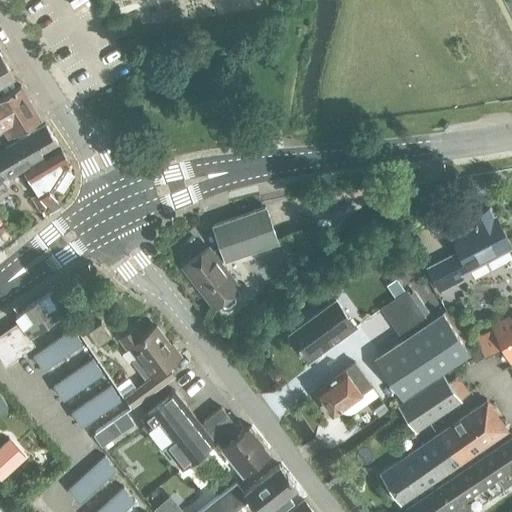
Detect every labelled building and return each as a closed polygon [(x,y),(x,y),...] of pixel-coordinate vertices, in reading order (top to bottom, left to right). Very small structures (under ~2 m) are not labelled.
[(113,36),(115,36),(133,28),(128,17),(109,25),(113,36)] [(0,81),(12,75),(0,53),(0,81)] [(0,125),(6,136),(12,132),(14,133),(41,118),(20,84),(0,95),(0,125)] [(0,150),(0,180),(4,178),(23,167),(58,144),(45,123),(0,150)] [(23,167),(44,201),(46,205),(56,198),(52,192),(69,165),(66,161),(68,160),(58,144),(23,167)] [(362,193),(360,183),(360,182),(312,190),(312,192),(314,201),(362,193)] [(294,205),(308,203),(307,196),(293,199),(294,205)] [(208,246),(182,266),(214,306),(220,302),(223,305),(229,305),(235,300),(236,295),(234,291),(240,287),(220,261),(225,260),(277,241),(265,206),(263,207),(213,224),(220,246),(212,252),(208,246)] [(493,215),(489,207),(469,217),(474,226),(450,238),(457,251),(426,267),(440,293),(464,280),(461,275),(511,247),(511,245),(495,214),(493,215)] [(424,315),(406,289),(380,306),(401,338),(373,356),(402,398),(470,352),(442,310),(440,312),(437,306),(424,315)] [(14,326),(0,335),(0,355),(5,363),(22,352),(35,343),(29,334),(65,310),(64,308),(51,290),(15,315),(22,325),(16,329),(14,326)] [(309,360),(334,342),(357,325),(336,297),(289,332),(309,360)] [(510,363),(511,362),(511,315),(490,326),(492,330),(475,338),(484,356),(502,347),(510,363)] [(97,344),(111,335),(101,320),(87,330),(97,344)] [(179,356),(156,325),(141,336),(134,327),(118,339),(126,349),(128,348),(135,357),(131,360),(145,379),(124,395),(132,406),(174,375),(166,365),(179,356)] [(72,326),(32,353),(42,368),(82,340),(72,326)] [(93,356),(53,383),(63,397),(103,370),(93,356)] [(330,379),(316,390),(316,391),(332,413),(362,392),(372,384),(355,361),(330,379)] [(443,373),(398,404),(416,430),(417,430),(461,399),(460,398),(469,392),(457,375),(449,381),(443,373)] [(110,383),(70,410),(80,425),(120,397),(110,383)] [(217,439),(236,425),(221,406),(200,422),(174,389),(140,415),(181,468),(216,441),(218,440),(217,439)] [(401,502),(508,429),(487,398),(380,472),(401,502)] [(378,415),(388,408),(383,401),(373,408),(378,415)] [(95,432),(95,431),(93,432),(101,444),(121,431),(113,420),(95,432)] [(218,440),(216,441),(219,441),(242,471),(269,450),(268,448),(269,448),(251,425),(250,426),(249,425),(241,431),(236,425),(217,439),(218,440)] [(511,434),(406,507),(409,511),(445,511),(511,466),(511,434)] [(7,438),(0,444),(0,478),(1,479),(25,457),(7,438)] [(55,467),(63,460),(57,454),(50,461),(55,467)] [(103,454),(67,486),(78,499),(115,468),(103,454)] [(231,511),(249,499),(250,501),(258,511),(281,511),(294,502),(288,494),(298,486),(278,461),(261,474),(261,475),(243,489),(236,480),(194,511),(231,511)] [(123,485),(92,511),(118,511),(134,499),(123,485)] [(314,511),(304,499),(287,511),(314,511)]
